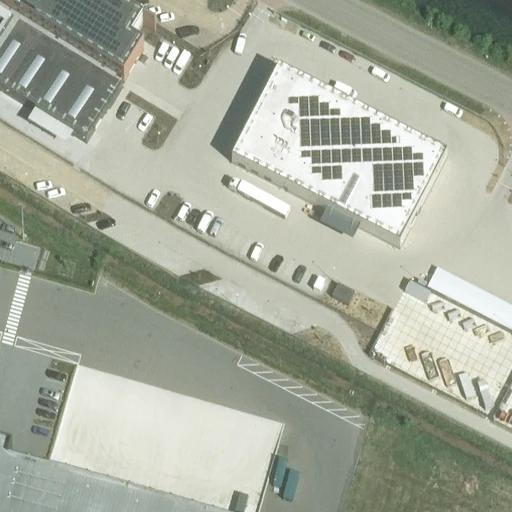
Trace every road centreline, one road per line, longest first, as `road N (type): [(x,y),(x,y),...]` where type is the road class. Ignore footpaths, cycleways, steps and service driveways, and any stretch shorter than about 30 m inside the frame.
road 1 (unknown): [(210,0),(111,156),(88,161),(0,121)]
road 2 (unclassified): [(319,0),(511,99)]
